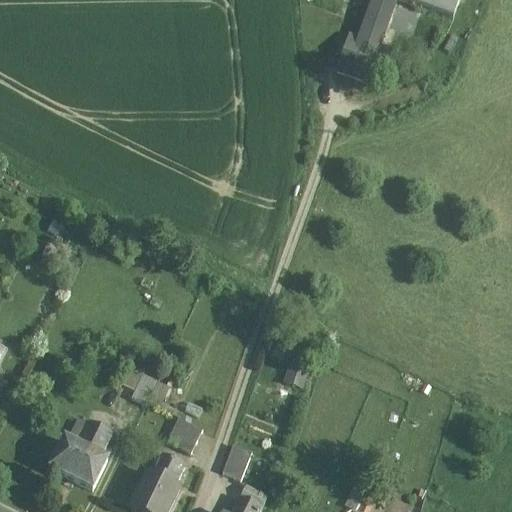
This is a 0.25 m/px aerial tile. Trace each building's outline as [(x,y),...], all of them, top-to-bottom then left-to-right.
[(407,0),(462,19),(468,0),(377,0),(363,41),(352,37),(341,70),(373,81),(401,0),(407,0)] [(291,362),(284,386),(305,392),(316,353),(274,342),(270,356),(291,362)] [(0,397),(11,375),(0,369),(0,415),(7,402),(0,398),(0,397)] [(132,400),(147,408),(152,398),(164,405),(172,390),(145,375),(132,400)] [(194,457),(204,432),(178,421),(168,446),(194,457)] [(55,474),(102,497),(119,463),(111,459),(123,436),(98,424),(87,447),(72,440),(55,474)] [(243,446),(229,473),(245,481),(258,454),(243,446)] [(132,511),(134,511),(175,511),(188,488),(184,485),(191,470),(168,459),(160,474),(152,470),(132,511)] [(353,490),(345,507),(355,511),(379,511),(383,503),(353,490)] [(271,511),(273,509),(248,497),(240,511),(271,511)]
